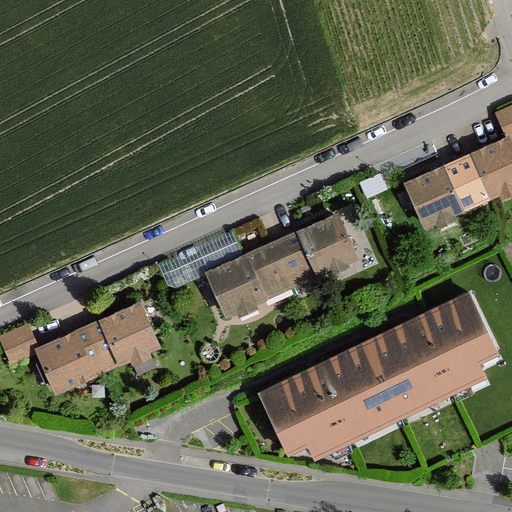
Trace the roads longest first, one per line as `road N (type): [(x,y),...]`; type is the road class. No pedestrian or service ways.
road 1 (unclassified): [(511,85),(0,319)]
road 2 (unclassified): [(436,511),(0,438)]
